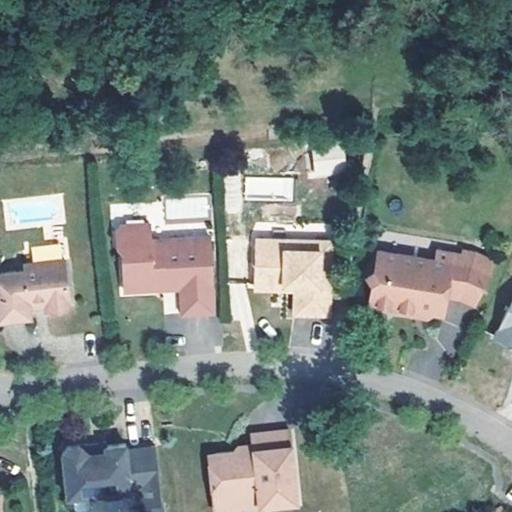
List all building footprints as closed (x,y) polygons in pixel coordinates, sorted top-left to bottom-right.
[(344,144),(312,145),(313,175),(345,173),(344,144)] [(118,223),(114,228),(115,245),(119,250),(122,290),(150,289),(150,283),(168,282),(177,282),(179,312),(210,311),(206,235),(147,238),(146,222),(118,223)] [(459,242),(382,228),(370,237),(365,265),(356,270),(363,279),(358,303),(368,314),(385,318),(391,312),(406,315),(412,311),(437,316),(438,311),(419,308),(411,307),(405,310),(395,308),(391,302),(365,298),(368,277),(363,271),(370,268),(373,247),(431,257),(433,247),(468,254),(488,263),(490,258),(470,249),(458,247),(459,242)] [(326,248),(281,247),(281,238),(251,237),(251,283),(286,283),(291,283),(291,288),(291,311),(326,312),(326,248)] [(327,239),(281,238),(281,247),(326,248),(327,239)] [(431,257),(373,247),(370,268),(363,271),(368,277),(365,298),(391,302),(395,308),(405,310),(411,307),(419,308),(438,311),(441,292),(457,295),(459,290),(472,297),(488,263),(468,254),(433,247),(431,257)] [(32,268),(0,271),(0,277),(5,319),(38,315),(37,305),(42,304),(52,303),(58,308),(73,306),(77,301),(72,257),(31,262),(32,268)] [(511,287),(491,335),(511,344),(511,287)] [(210,454),(205,460),(210,511),(213,511),(293,503),(285,430),(247,435),(248,445),(250,455),(242,455),(234,456),(229,452),(210,454)] [(99,443),(75,446),(82,451),(82,454),(91,453),(100,452),(99,447),(99,443)] [(63,447),(57,454),(62,498),(133,490),(135,507),(156,505),(150,447),(121,450),(120,445),(99,447),(100,452),(91,453),(82,454),(82,451),(75,446),(63,447)] [(234,446),(229,452),(234,456),(242,455),(250,455),(248,445),(234,446)]
